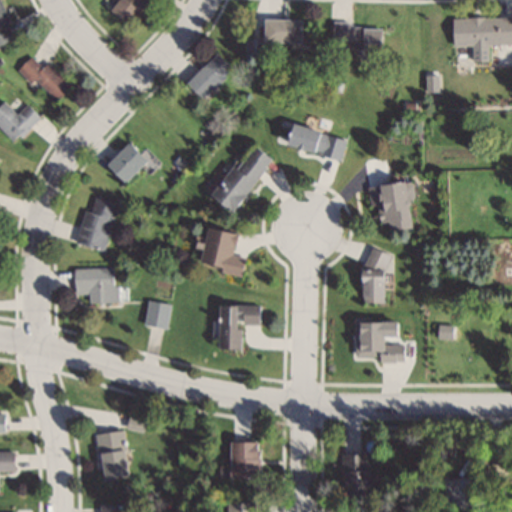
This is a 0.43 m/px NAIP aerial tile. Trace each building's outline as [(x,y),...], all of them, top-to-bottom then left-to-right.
[(142,0),(115,0),(108,13),(126,25),(142,0)] [(0,42),(13,37),(0,6),(0,42)] [(449,46),(511,44),(511,16),(449,17),(449,46)] [(268,42),(300,42),(300,19),(261,18),(261,38),(245,38),(244,57),(268,58),(268,42)] [(380,49),(382,25),(330,23),(329,47),(380,49)] [(231,69),(215,52),(184,83),(200,99),(231,69)] [(44,62),(39,67),(28,56),(17,67),(52,102),(68,85),(44,62)] [(23,102),(18,107),(14,103),(9,108),(1,101),(0,102),(0,131),(12,143),(38,117),(23,102)] [(345,141),(286,121),(279,143),(338,162),(345,141)] [(103,164),(122,183),(145,160),(126,141),(103,164)] [(269,158),(247,142),(208,197),(230,213),(269,158)] [(377,223),(385,222),(386,231),(409,228),(403,181),(367,186),(369,206),(375,205),(377,223)] [(77,244),(104,250),(115,201),(88,195),(77,244)] [(233,234),(203,227),(195,266),(239,275),(243,256),(229,254),(233,234)] [(384,251),(365,251),(365,270),(357,270),(357,302),(384,302),(384,251)] [(74,267),(74,294),(86,294),(86,302),(113,302),(113,267),(74,267)] [(142,324),(167,328),(171,304),(147,300),(142,324)] [(215,349),(241,349),(241,324),(258,324),(258,306),(215,306),(215,349)] [(353,319),(352,360),(404,361),(404,344),(381,343),(382,320),(353,319)] [(125,431),(97,432),(98,478),(126,477),(125,431)] [(227,442),(227,478),(258,478),(258,442),(227,442)] [(0,470),(14,471),(14,451),(0,451),(0,470)] [(339,454),(339,497),(366,497),(366,454),(339,454)] [(439,478),(439,509),(473,509),(473,478),(439,478)] [(253,511),(253,503),(224,503),(223,511),(253,511)]
